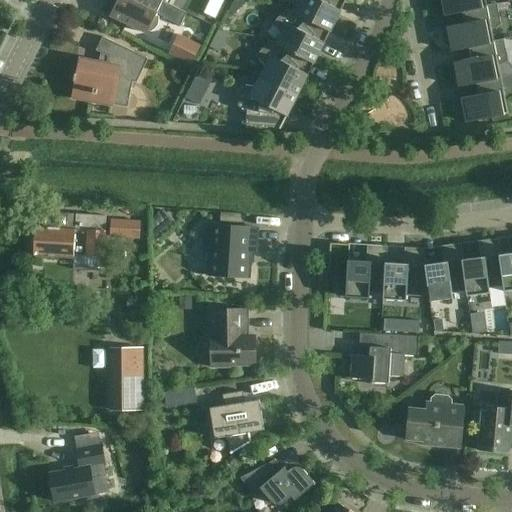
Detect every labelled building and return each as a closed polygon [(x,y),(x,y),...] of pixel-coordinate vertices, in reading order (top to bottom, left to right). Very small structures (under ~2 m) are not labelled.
[(162,1),(160,0),(117,0),(110,16),(146,33),(148,30),(151,31),(155,29),(157,25),(158,21),(158,17),(155,15),(156,13),(164,17),(163,18),(180,26),(186,13),(162,1)] [(209,0),(203,13),(214,18),(223,0),(209,0)] [(233,0),(229,10),(235,14),(247,2),(233,0)] [(296,0),(298,2),(293,12),(292,13),(330,32),(345,0),(296,0)] [(435,0),(437,9),(443,8),(444,15),(467,11),(487,6),(487,5),(485,0),(435,0)] [(494,42),(494,41),(491,30),(501,25),(496,3),(487,5),(487,6),(467,11),(469,23),(441,29),(441,30),(444,45),(450,44),(451,51),(474,46),(494,42)] [(292,13),(293,12),(287,9),(272,23),(282,34),(276,44),(276,45),(313,64),(330,32),(292,13)] [(217,31),(209,47),(210,48),(219,52),(229,33),(218,31),(217,31)] [(178,35),(169,53),(191,64),(200,46),(178,35)] [(76,82),(74,97),(95,101),(96,94),(111,97),(110,104),(127,107),(132,82),(136,82),(148,59),(103,37),(96,50),(108,56),(106,65),(81,60),(78,75),(75,74),(73,81),(76,82)] [(511,73),(511,66),(508,60),(503,39),(494,41),(494,42),(474,46),(476,59),(448,64),(448,65),(449,65),(452,80),(457,79),(458,86),(481,82),(501,77),(501,76),(511,73)] [(276,45),(276,44),(271,41),(255,55),(265,66),(260,76),(297,95),(313,64),(276,45)] [(198,72),(185,97),(199,105),(212,79),(198,72)] [(493,121),(509,118),(505,101),(511,97),(511,73),(501,76),(501,77),(481,82),(483,94),(455,100),(455,101),(456,101),(459,116),(464,115),(465,122),(492,116),(493,121)] [(280,129),(297,95),(260,76),(254,87),(240,85),(237,106),(246,110),(245,125),(274,126),(280,129)] [(161,208),(150,217),(150,241),(173,221),(161,208)] [(86,255),(103,257),(106,216),(76,214),(75,229),(35,227),(33,255),(74,257),(74,254),(86,255)] [(139,238),(139,222),(111,220),(110,236),(139,238)] [(210,249),(209,275),(250,277),(251,252),(255,252),(256,228),(207,225),(205,249),(210,249)] [(498,254),(500,254),(498,239),(478,241),(480,257),(463,259),(461,259),(465,291),(466,296),(490,293),(489,287),(502,286),(498,254)] [(386,262),(387,247),(367,245),(366,261),(347,260),(348,244),(328,243),(326,283),(346,284),(345,297),(369,298),(369,293),(383,293),(385,262),(386,262)] [(461,259),(463,259),(461,244),(441,246),(443,262),(426,264),(424,264),(428,296),(429,301),(453,298),(452,292),(465,291),(461,259)] [(424,264),(426,264),(424,249),(405,248),(404,263),(386,262),(385,262),(383,293),(382,299),(406,301),(407,295),(428,296),(424,264)] [(511,252),(500,254),(498,254),(502,286),(503,291),(511,290),(511,252)] [(190,295),(178,295),(178,307),(191,307),(190,295)] [(245,335),(245,309),(214,310),(215,335),(211,335),(211,367),(228,367),(228,366),(255,365),(255,335),(245,335)] [(384,317),(384,330),(397,331),(398,318),(384,317)] [(441,317),(432,318),(434,330),(443,329),(441,317)] [(331,328),(330,338),(349,339),(350,329),(331,328)] [(352,355),(351,378),(372,379),(372,382),(388,383),(389,375),(402,376),(404,355),(417,356),(419,336),(360,333),(359,347),(370,348),(369,356),(352,355)] [(111,349),(111,410),(143,410),(142,348),(111,349)] [(105,349),(92,349),(92,368),(105,368),(105,349)] [(196,400),(194,387),(164,392),(166,405),(196,400)] [(209,408),(214,438),(229,435),(231,451),(230,452),(230,454),(250,442),(249,432),(264,430),(259,400),(244,402),(242,391),(222,394),(224,405),(209,408)] [(482,406),(477,450),(495,451),(495,450),(509,451),(511,425),(511,424),(511,392),(499,392),(497,408),(482,406)] [(432,446),(432,445),(460,448),(464,405),(451,404),(451,400),(448,396),(435,395),(431,398),(430,410),(409,408),(406,439),(423,441),(422,445),(432,446)] [(101,444),(76,448),(80,468),(49,473),(54,502),(94,494),(89,467),(105,465),(101,444)] [(282,468),(274,459),(240,478),(254,494),(261,489),(271,501),(275,504),(280,504),(284,502),(291,496),(295,500),(315,483),(303,469),(299,467),(295,466),(291,468),(288,471),(285,466),(282,468)] [(352,511),(337,503),(331,511),(352,511)]
